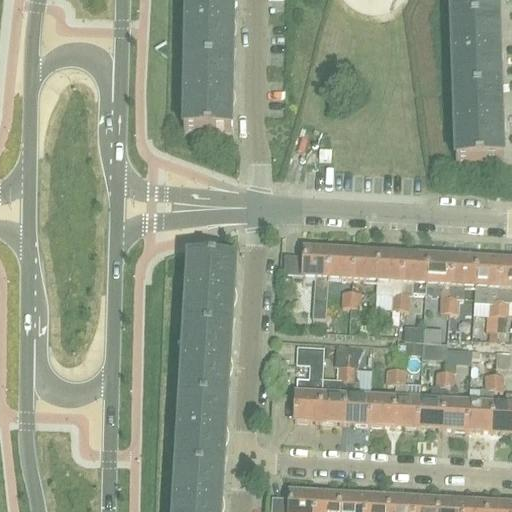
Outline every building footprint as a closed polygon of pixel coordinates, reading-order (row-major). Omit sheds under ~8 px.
[(186,0),(185,66),(232,67),(233,0),(186,0)] [(497,0),(450,0),(451,27),(498,25),(497,0)] [(498,25),(451,27),(453,97),(501,95),(498,25)] [(184,136),(231,137),(232,67),(185,66),(184,136)] [(503,165),(501,95),(453,97),(456,167),(503,165)] [(326,325),(329,283),(328,283),(330,255),(305,253),(303,281),(315,281),(313,324),(326,325)] [(329,282),(353,283),(354,256),(330,255),(328,283),(329,283),(329,282)] [(354,256),(353,283),(377,285),(378,258),(354,256)] [(400,315),(401,300),(402,286),(401,286),(403,259),(378,258),(377,285),(377,299),(392,300),(392,315),(400,315)] [(425,299),(426,293),(427,261),(403,259),(401,286),(402,286),(412,287),(411,298),(425,299)] [(450,294),(451,262),(427,261),(426,293),(431,299),(439,299),(443,296),(443,294),(450,294)] [(188,262),(184,332),(232,335),(236,265),(188,262)] [(450,294),(449,303),(449,318),(459,318),(460,304),(463,305),(464,290),(474,290),(475,290),(476,263),(451,262),(450,294)] [(489,291),(499,292),(501,265),(476,263),(475,290),(474,290),(474,302),(488,303),(489,291)] [(507,307),(511,307),(511,265),(501,265),(499,292),(499,304),(498,320),(497,337),(505,337),(507,307)] [(351,312),(352,297),(342,296),(341,312),(351,312)] [(361,298),(352,297),(351,312),(360,313),(361,298)] [(410,300),(401,300),(400,315),(409,316),(410,300)] [(440,302),(439,318),(449,318),(449,303),(440,302)] [(491,320),(488,320),(487,336),(497,337),(498,320),(491,320)] [(404,345),(406,346),(423,347),(424,332),(405,330),(404,345)] [(227,405),(232,335),(184,332),(180,402),(227,405)] [(422,360),(423,347),(406,346),(405,359),(422,360)] [(439,348),(438,363),(446,364),(447,348),(439,348)] [(337,386),(346,387),(347,387),(347,372),(348,351),(340,350),(338,371),(337,385),(337,386)] [(295,425),(319,426),(321,384),(323,353),(298,351),(297,370),(309,371),(308,384),(297,383),(295,425)] [(511,356),(496,356),(495,368),(494,379),(494,395),(503,395),(504,380),(499,380),(499,372),(511,373),(511,359),(511,356)] [(467,434),(491,436),(493,409),(494,395),(494,379),(495,368),(490,367),(489,379),(484,379),(484,393),(480,393),(478,408),(468,407),(467,434)] [(346,387),(344,428),(368,429),(370,398),(359,397),(359,387),(355,386),(356,372),(347,372),(347,387),(346,387)] [(396,374),(388,374),(387,389),(395,389),(396,374)] [(395,402),(393,430),(418,432),(419,405),(408,404),(409,389),(405,389),(405,375),(396,374),(395,389),(396,389),(395,402)] [(418,432),(442,433),(445,377),(437,376),(436,391),(431,391),(431,401),(420,400),(419,405),(418,432)] [(468,407),(456,407),(458,391),(454,391),(455,378),(445,377),(442,433),(467,434),(468,407)] [(319,426),(344,428),(346,387),(337,386),(337,385),(321,384),(319,426)] [(491,436),(511,436),(511,397),(505,397),(504,409),(493,409),(491,436)] [(368,429),(393,430),(395,402),(382,402),(382,403),(371,402),(371,398),(370,398),(368,429)] [(180,402),(176,472),(223,475),(227,405),(180,402)] [(176,472),(173,511),(221,511),(223,475),(176,472)] [(314,511),(315,499),(290,497),(289,511),(314,511)] [(339,511),(340,500),(315,499),(314,511),(339,511)] [(364,511),(365,501),(340,500),(339,511),(364,511)] [(388,511),(389,503),(365,501),(364,511),(388,511)] [(412,511),(413,504),(389,503),(388,511),(412,511)]
